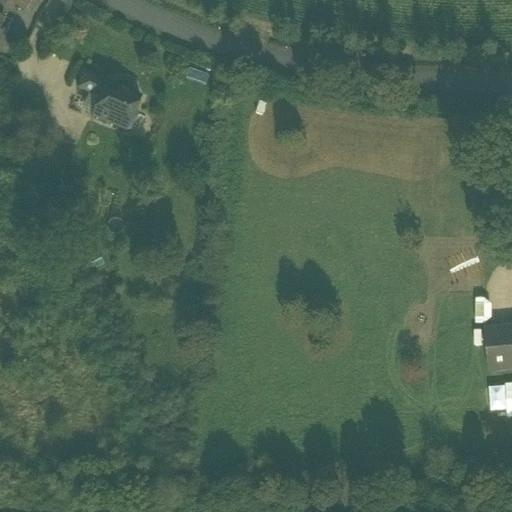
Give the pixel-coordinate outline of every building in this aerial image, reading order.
[(10,0),(25,10),(31,2),(28,0),(10,0)] [(89,96),(93,97),(95,94),(100,96),(105,85),(83,75),(76,89),(89,96)] [(90,115),(124,131),(125,128),(129,129),(134,118),(130,116),(139,99),(106,83),(105,85),(100,96),(90,115)] [(93,97),(89,96),(81,111),(90,115),(100,96),(95,94),(93,97)] [(10,126),(31,137),(47,106),(25,96),(10,126)] [(511,330),(486,333),(490,373),(511,370),(511,330)]
